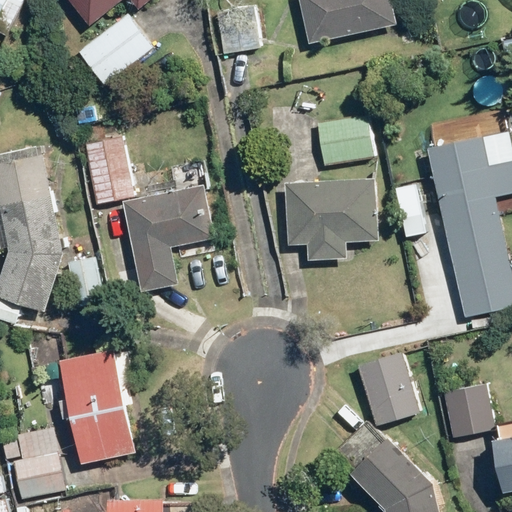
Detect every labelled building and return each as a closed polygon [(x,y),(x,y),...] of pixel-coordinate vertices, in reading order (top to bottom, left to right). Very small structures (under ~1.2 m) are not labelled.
[(0,0),(0,21),(12,28),(26,0),(0,0)] [(78,0),(98,24),(128,0),(141,0),(147,7),(156,0),(78,0)] [(307,0),(317,42),(406,22),(400,0),(307,0)] [(135,11),(85,49),(111,83),(161,45),(135,11)] [(267,14),(225,20),(229,52),(271,47),(267,14)] [(0,105),(8,91),(0,86),(0,105)] [(375,113),(325,122),(333,164),(383,154),(375,113)] [(511,163),(499,166),(492,133),(473,137),(469,118),(435,125),(473,316),(511,308),(511,230),(505,193),(511,191),(511,163)] [(100,204),(130,198),(149,292),(189,284),(181,243),(220,236),(209,181),(180,187),(174,158),(147,163),(153,193),(143,195),(130,132),(88,140),(100,204)] [(47,143),(0,153),(0,172),(8,205),(0,206),(0,210),(9,248),(16,246),(4,293),(0,291),(0,316),(21,322),(23,316),(53,323),(72,243),(47,143)] [(385,175),(293,179),(296,243),(315,242),(316,258),(356,257),(355,240),(388,239),(385,175)] [(83,306),(110,300),(101,255),(74,260),(83,306)] [(125,345),(69,356),(76,395),(68,396),(72,418),(81,417),(90,463),(145,452),(125,345)] [(427,411),(409,350),(366,362),(384,423),(427,411)] [(495,383),(453,391),(461,434),(503,427),(495,383)] [(64,425),(8,436),(19,487),(27,485),(30,498),(77,489),(64,425)] [(451,511),(446,480),(402,432),(362,468),(399,510),(399,511),(451,511)] [(16,511),(9,475),(0,476),(0,511),(16,511)] [(177,496),(123,495),(122,511),(204,511),(205,501),(177,500),(177,496)]
